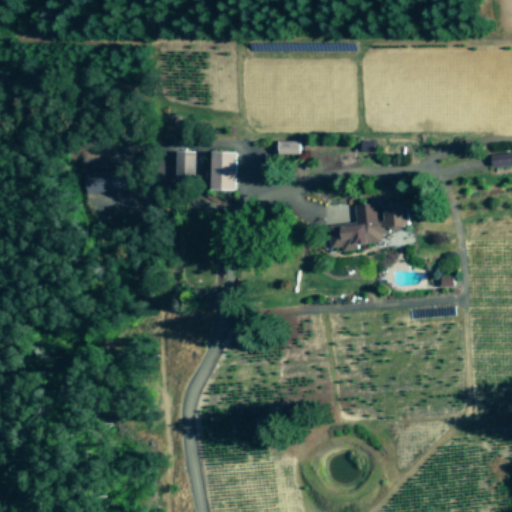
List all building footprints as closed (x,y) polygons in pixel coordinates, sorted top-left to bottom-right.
[(304,139),(283,139),(283,153),(304,153),(304,139)] [(199,150),(182,149),(181,176),(198,177),(199,150)] [(241,188),(242,151),(219,150),(218,188),(241,188)] [(511,150),(495,154),(497,166),(511,163),(511,150)] [(92,171),(94,191),(130,188),(128,168),(92,171)] [(335,224),(338,247),(348,245),(349,250),(364,248),(364,243),(385,240),(383,231),(413,226),(410,200),(387,203),(389,213),(380,214),(379,201),(356,204),(359,221),(335,224)]
